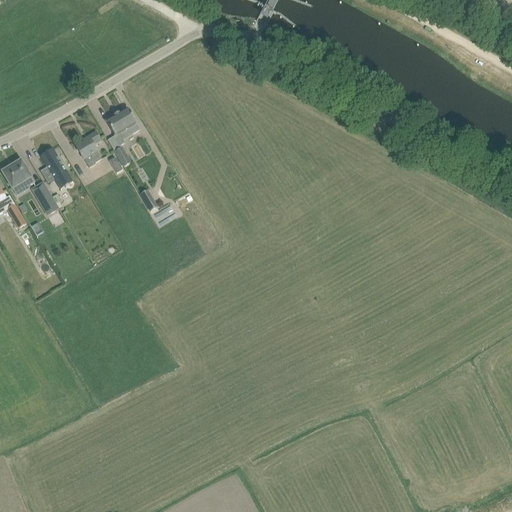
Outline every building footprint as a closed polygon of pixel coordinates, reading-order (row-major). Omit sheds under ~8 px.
[(262,7),(275,15),(276,14),(277,13),(277,12),(264,5),(262,5),(261,7),(262,7)] [(241,46),(238,52),(246,57),(247,56),(248,56),(250,53),(249,52),(250,51),(241,46)] [(116,141),(120,148),(125,144),(120,136),(129,130),(132,135),(139,131),(136,126),(136,125),(127,110),(119,115),(118,114),(113,118),(113,119),(106,124),(117,140),(116,141)] [(77,149),(78,151),(77,151),(79,154),(80,153),(90,170),(96,166),(95,165),(102,161),(94,147),(101,142),(96,134),(84,141),(85,144),(77,149)] [(122,149),(115,154),(124,169),(131,164),(122,149)] [(53,152),(41,159),(48,170),(41,174),(48,187),(55,183),(61,193),(73,186),(53,152)] [(115,159),(109,163),(117,175),(123,171),(115,159)] [(21,162),(2,173),(12,190),(26,182),(29,187),(35,184),(21,162)] [(43,185),(32,191),(48,216),(58,209),(43,185)] [(158,208),(148,191),(140,196),(150,213),(158,208)] [(19,229),(26,225),(15,206),(8,210),(19,229)]
